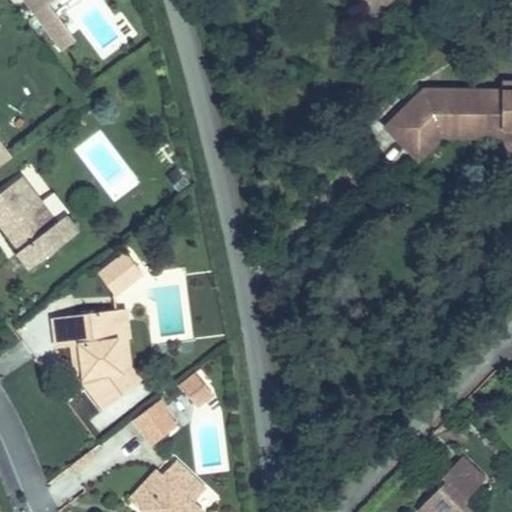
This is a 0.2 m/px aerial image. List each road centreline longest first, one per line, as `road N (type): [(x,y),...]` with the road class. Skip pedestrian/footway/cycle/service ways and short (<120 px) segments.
road 1 (residential): [(278,511),(244,267),(172,0)]
road 2 (residential): [(344,511),(511,336)]
